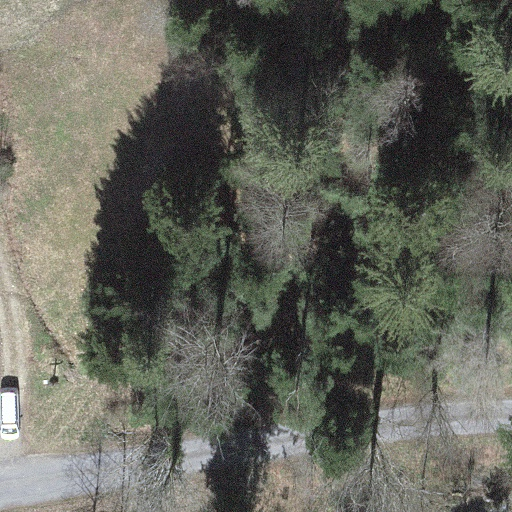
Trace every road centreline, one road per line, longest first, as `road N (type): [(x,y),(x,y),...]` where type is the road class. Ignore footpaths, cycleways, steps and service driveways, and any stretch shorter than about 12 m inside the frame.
road 1 (unclassified): [(0,485),(511,407)]
road 2 (track): [(0,479),(15,354),(0,285)]
